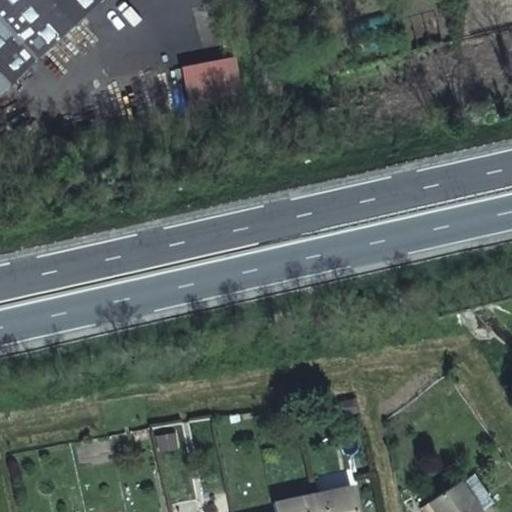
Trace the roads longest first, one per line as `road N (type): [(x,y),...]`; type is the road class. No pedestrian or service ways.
road 1 (trunk): [(0,326),(511,210)]
road 2 (trunk): [(511,168),(0,284)]
